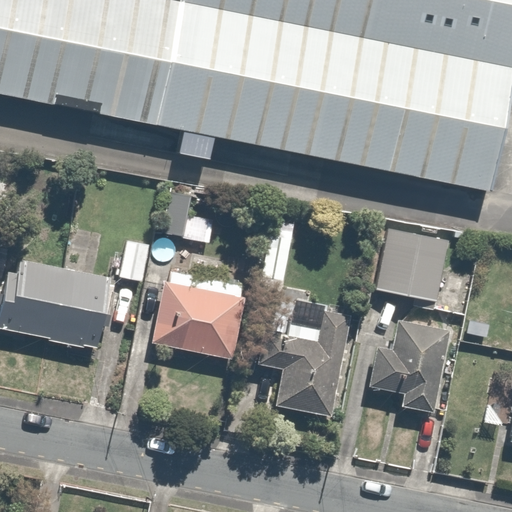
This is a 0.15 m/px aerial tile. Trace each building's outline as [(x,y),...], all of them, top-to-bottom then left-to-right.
[(511,0),(0,0),(0,88),(485,186),(511,50),(511,0)] [(446,242),(387,229),(373,290),(433,303),(446,242)] [(292,243),(269,240),(262,292),(286,294),(292,243)] [(150,247),(126,244),(122,281),(146,283),(150,247)] [(109,279),(17,261),(16,276),(6,274),(0,304),(0,332),(93,347),(109,279)] [(242,299),(162,285),(151,347),(230,362),(242,299)] [(276,408),(326,417),(347,318),(321,312),(318,345),(264,335),(260,369),(283,370),(276,408)] [(398,326),(391,350),(372,348),(366,390),(403,397),(406,409),(434,413),(448,333),(398,326)]
